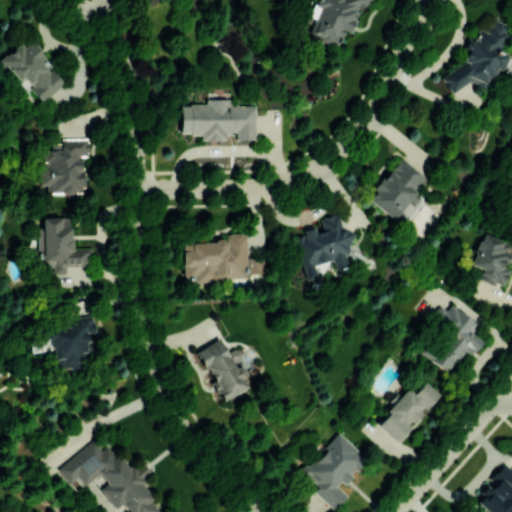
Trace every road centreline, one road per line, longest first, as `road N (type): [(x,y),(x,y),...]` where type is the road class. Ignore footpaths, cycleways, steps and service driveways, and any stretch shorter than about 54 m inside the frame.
road 1 (residential): [(261,511),(190,442),(158,390),(138,310),(131,114),(112,62),(62,0)]
road 2 (residential): [(427,0),(369,121),(319,168),(249,189),(136,190)]
road 3 (residential): [(503,393),(394,511)]
